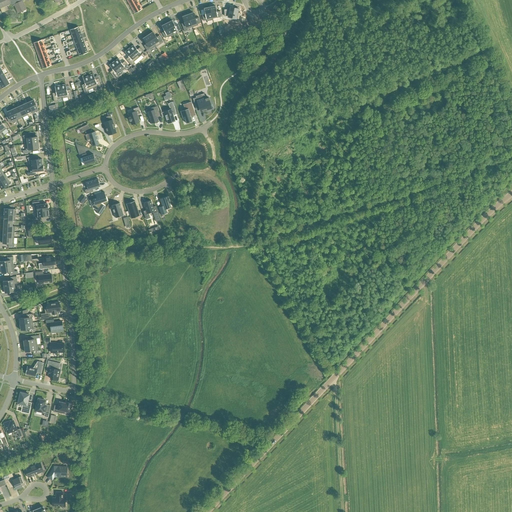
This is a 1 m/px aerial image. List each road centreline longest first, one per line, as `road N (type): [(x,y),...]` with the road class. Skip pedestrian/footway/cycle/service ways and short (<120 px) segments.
road 1 (tertiary): [(207,511),(511,194)]
road 2 (track): [(258,245),(334,376),(342,511)]
road 3 (track): [(258,245),(511,156)]
road 4 (residential): [(14,379),(73,385),(53,183)]
road 5 (track): [(483,54),(345,113),(324,100),(312,71),(283,39)]
road 6 (track): [(62,249),(258,245)]
road 7 (unclassified): [(40,75),(96,57),(135,25),(186,0)]
road 8 (track): [(511,105),(457,0)]
